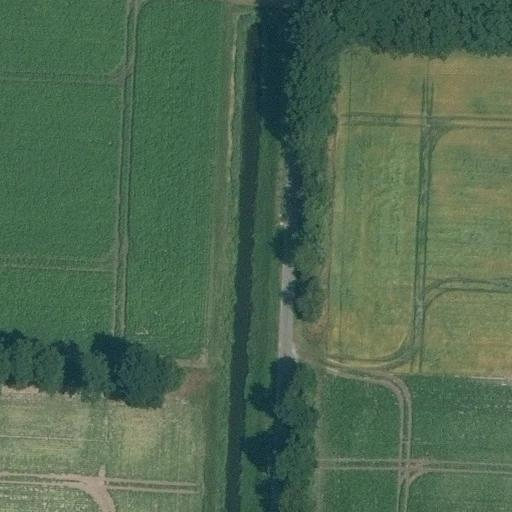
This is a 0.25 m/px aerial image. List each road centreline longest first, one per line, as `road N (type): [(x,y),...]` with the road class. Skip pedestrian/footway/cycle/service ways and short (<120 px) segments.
road 1 (unclassified): [(309,25),(284,511)]
road 2 (unclassified): [(511,39),(309,25)]
